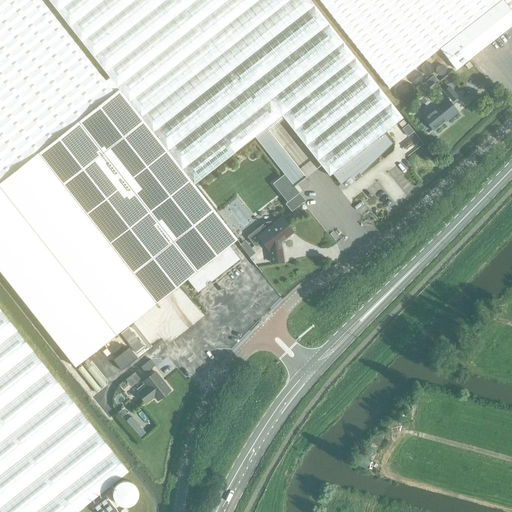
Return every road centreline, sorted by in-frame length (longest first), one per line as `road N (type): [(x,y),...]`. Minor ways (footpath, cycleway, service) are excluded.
road 1 (unclassified): [(511,120),(400,230),(296,298),(271,325)]
road 2 (tertiary): [(177,511),(206,399),(260,334)]
road 3 (primary): [(372,310),(511,167)]
road 4 (primary): [(221,511),(306,379)]
